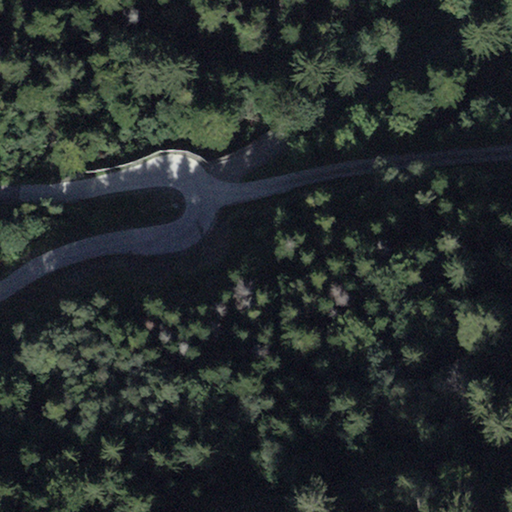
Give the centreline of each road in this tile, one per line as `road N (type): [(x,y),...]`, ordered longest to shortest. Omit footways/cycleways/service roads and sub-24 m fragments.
road 1 (track): [(499,0),(352,89),(205,201)]
road 2 (track): [(205,201),(348,167),(511,148)]
road 3 (track): [(205,201),(197,227),(177,237),(114,242),(50,260),(0,288)]
road 4 (track): [(0,190),(79,192),(174,170),(191,174),(205,201)]
